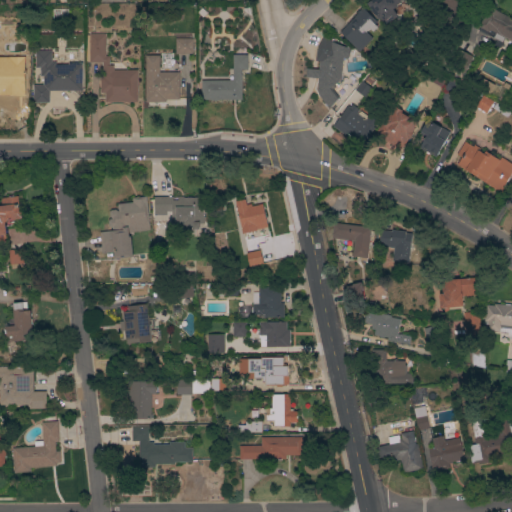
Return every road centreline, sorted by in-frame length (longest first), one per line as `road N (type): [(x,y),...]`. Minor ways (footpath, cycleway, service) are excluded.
road 1 (tertiary): [(368,511),(293,145)]
road 2 (residential): [(100,511),(67,234),(67,151)]
road 3 (secondary): [(0,151),(293,145)]
road 4 (secondary): [(293,145),(442,208),(511,257)]
road 5 (residential): [(0,511),(167,511)]
